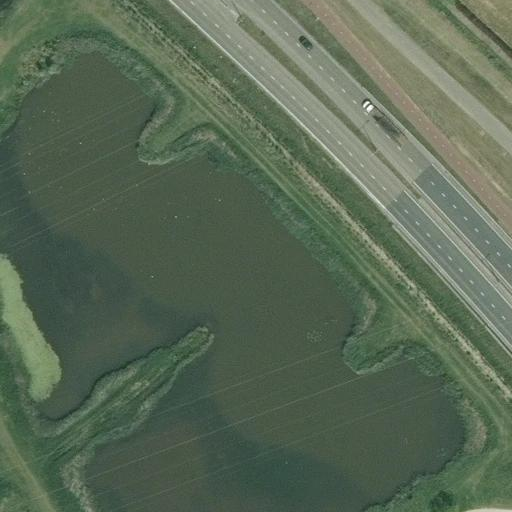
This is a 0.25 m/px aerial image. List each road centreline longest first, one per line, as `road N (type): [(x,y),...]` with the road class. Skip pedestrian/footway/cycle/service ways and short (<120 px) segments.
road 1 (primary): [(189,0),(511,326)]
road 2 (primary): [(511,268),(252,0)]
